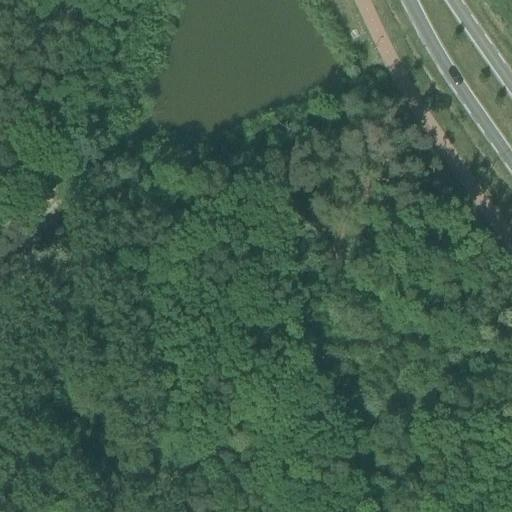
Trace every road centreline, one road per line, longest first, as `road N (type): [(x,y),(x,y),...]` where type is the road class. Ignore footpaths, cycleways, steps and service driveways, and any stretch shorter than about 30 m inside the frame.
road 1 (track): [(511,315),(441,335),(402,334),(251,175),(38,188)]
road 2 (track): [(111,0),(38,188)]
road 3 (secondary): [(409,0),(511,163)]
road 4 (track): [(480,511),(465,406),(511,363)]
